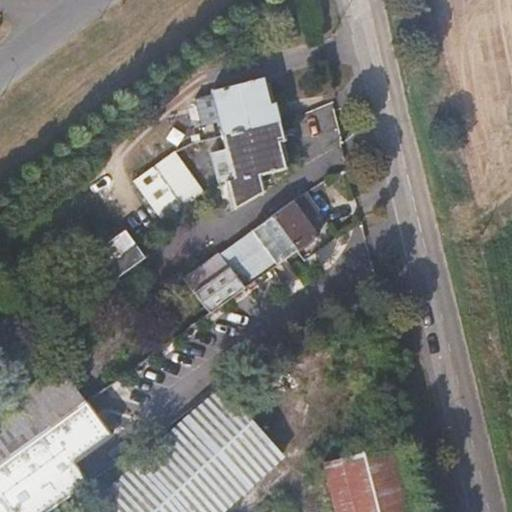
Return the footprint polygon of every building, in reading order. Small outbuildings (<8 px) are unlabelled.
[(273,123),(262,79),(211,92),(222,136),(273,123)] [(284,168),(273,123),(222,136),(227,154),(233,180),(226,181),(233,210),(262,191),(259,175),(284,168)] [(205,192),(192,174),(175,152),(134,181),(164,222),(184,206),(205,192)] [(233,180),(227,154),(213,158),(219,183),(226,181),(233,180)] [(318,235),(307,219),(319,210),(305,190),(271,216),(296,251),(318,235)] [(296,251),(271,216),(249,231),(247,234),(221,253),(218,254),(202,265),(184,278),(210,313),(260,276),(296,251)] [(108,264),(134,243),(124,229),(83,262),(92,276),(108,264)] [(113,282),(145,258),(134,243),(108,264),(92,276),(77,286),(87,299),(97,291),(112,280),(113,282)] [(0,463),(2,462),(63,418),(86,402),(65,373),(58,363),(25,388),(0,406),(0,463)] [(218,387),(81,511),(222,511),(283,457),(218,387)] [(96,415),(107,407),(102,400),(91,409),(96,415)] [(0,511),(47,511),(88,483),(73,463),(111,436),(96,415),(91,409),(86,402),(63,418),(2,462),(0,463),(0,511)] [(420,511),(403,443),(323,463),(331,497),(334,511),(420,511)]
